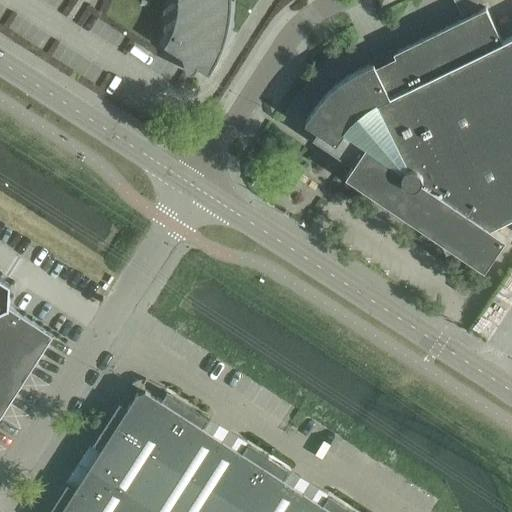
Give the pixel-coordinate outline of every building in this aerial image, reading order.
[(177,0),(178,6),(175,20),(171,33),(164,45),(183,57),(185,69),(186,69),(186,70),(187,71),(187,72),(189,72),(190,73),(191,73),(193,72),(195,71),(198,67),(208,74),(217,59),(224,43),(228,26),(230,9),(230,0),(177,0)] [(455,0),(462,16),(480,8),(476,0),(455,0)] [(490,227),(511,216),(511,61),(502,41),(486,7),(394,52),(396,56),(375,66),(373,62),(357,70),(346,77),(335,84),(326,93),(317,103),(314,107),(305,122),(358,158),(345,175),(484,269),(505,237),(490,227)] [(511,61),(511,35),(502,41),(511,61)] [(467,272),(455,289),(465,296),(476,278),(467,272)] [(0,418),(53,336),(9,307),(10,284),(0,277),(0,418)] [(352,511),(328,496),(323,504),(283,478),(288,471),(247,444),(242,452),(202,427),(207,419),(166,392),(161,400),(146,390),(144,383),(147,379),(146,379),(132,382),(132,383),(136,385),(137,392),(127,408),(119,402),(93,443),(101,449),(75,488),(67,483),(48,511),(352,511)]
